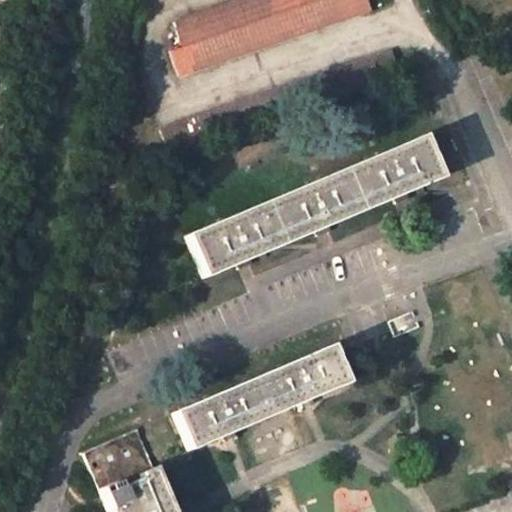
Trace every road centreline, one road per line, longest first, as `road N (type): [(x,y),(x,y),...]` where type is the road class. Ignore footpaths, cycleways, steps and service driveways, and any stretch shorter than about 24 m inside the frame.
road 1 (residential): [(511,245),(95,405),(68,432),(44,511)]
road 2 (residential): [(511,201),(458,76)]
